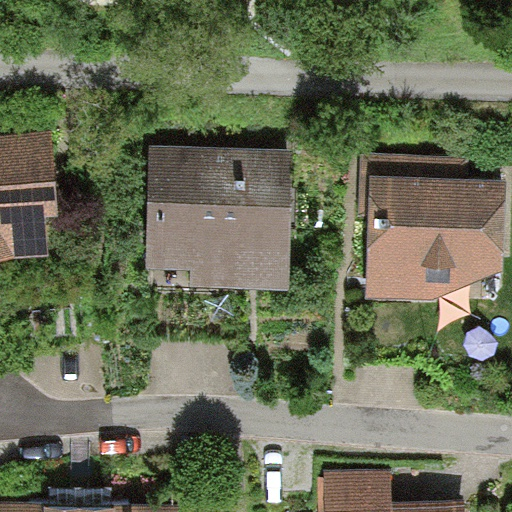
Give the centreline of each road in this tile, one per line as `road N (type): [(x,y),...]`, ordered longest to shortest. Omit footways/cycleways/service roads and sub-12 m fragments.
road 1 (residential): [(0,58),(511,90)]
road 2 (residential): [(511,444),(0,423)]
